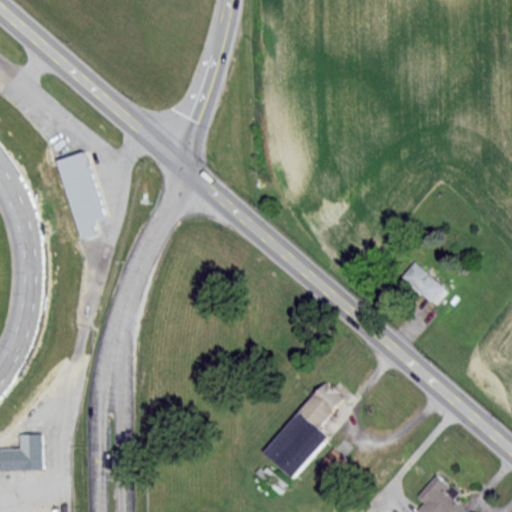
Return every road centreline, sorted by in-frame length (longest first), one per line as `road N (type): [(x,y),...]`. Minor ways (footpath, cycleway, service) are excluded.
road 1 (secondary): [(0,4),(511,448)]
road 2 (tertiary): [(175,158),(230,0)]
